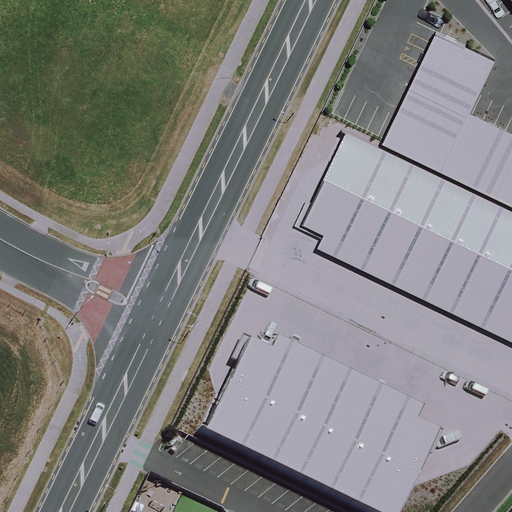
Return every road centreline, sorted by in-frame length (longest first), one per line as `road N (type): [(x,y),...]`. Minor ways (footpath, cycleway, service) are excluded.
road 1 (unclassified): [(157,317),(310,0)]
road 2 (unclassified): [(63,511),(157,317)]
road 3 (unclassified): [(0,238),(157,317)]
